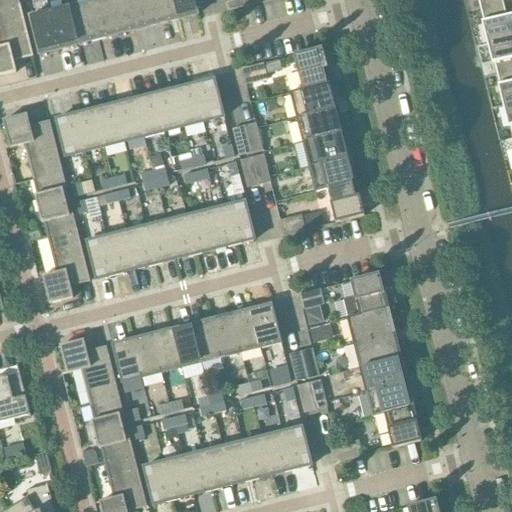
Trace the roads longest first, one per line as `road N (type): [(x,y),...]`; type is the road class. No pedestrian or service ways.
road 1 (residential): [(419,233),(0,337)]
road 2 (residential): [(0,99),(360,6)]
road 3 (tertiary): [(476,465),(419,233)]
road 4 (tertiary): [(419,233),(360,6)]
road 5 (residential): [(283,511),(476,465)]
